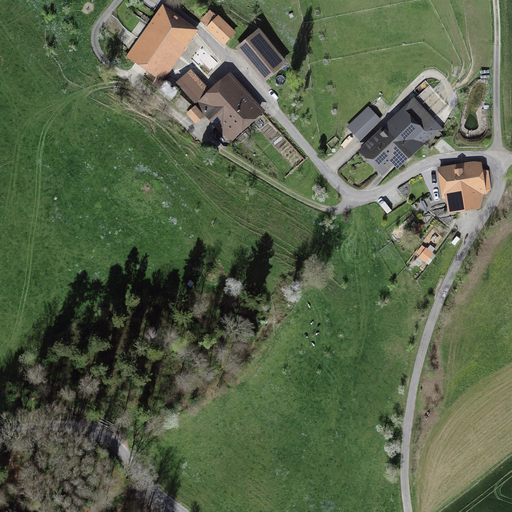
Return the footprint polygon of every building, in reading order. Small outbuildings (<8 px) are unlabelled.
[(190,32),(163,12),(151,28),(154,30),(145,42),(141,39),(129,56),(159,76),(190,32)] [(203,22),(225,43),(234,34),(212,13),(203,22)] [(243,46),(268,76),(284,63),(258,33),(243,46)] [(178,84),(198,106),(211,94),(191,72),(178,84)] [(211,94),(198,106),(228,139),(256,113),(226,80),(211,94)] [(358,147),(382,172),(392,162),(396,167),(431,135),(424,128),(435,118),(414,95),(358,147)] [(188,114),(196,122),(202,116),(195,108),(188,114)] [(481,160),(437,166),(442,197),(446,197),(448,211),(479,207),(483,194),(486,193),(481,160)] [(431,253),(422,247),(418,254),(426,260),(431,253)]
